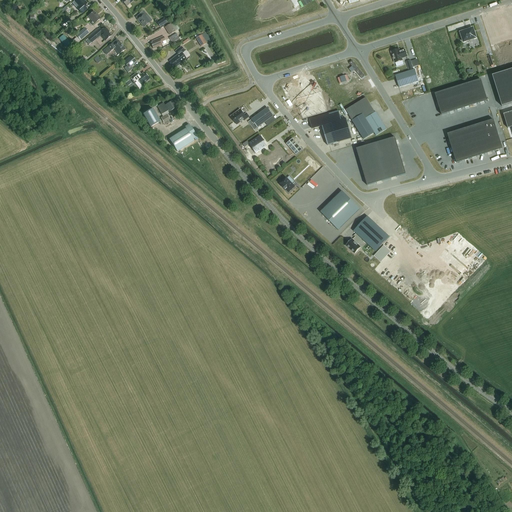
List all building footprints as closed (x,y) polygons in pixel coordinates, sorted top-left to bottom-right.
[(84,6),(86,4),(82,0),(76,0),(75,1),(79,6),(77,8),(81,13),(86,9),(84,6)] [(93,25),(100,19),(94,11),(89,16),(93,21),(91,23),(93,25)] [(140,17),(137,20),(139,22),(140,22),(144,27),(149,23),(144,17),(147,15),(143,11),(138,15),(140,17)] [(67,18),(60,23),(64,28),(71,23),(67,18)] [(170,24),(164,27),(169,35),(175,31),(170,24)] [(80,40),(89,33),(85,28),(76,35),(80,40)] [(106,40),(111,36),(105,28),(102,31),(100,28),(88,39),(91,43),(101,34),(106,40)] [(463,42),(464,42),(476,38),(473,28),(460,33),(463,42)] [(177,33),(170,37),(172,42),(180,38),(177,33)] [(59,38),(68,47),(72,43),(63,34),(59,38)] [(202,35),(196,38),(201,47),(207,43),(205,40),(202,35)] [(161,42),(165,40),(163,36),(152,41),(152,43),(151,43),(153,49),(162,45),(161,42)] [(125,50),(121,45),(121,44),(119,41),(115,45),(113,43),(103,51),(106,55),(115,48),(120,54),(125,50)] [(175,68),(186,59),(182,53),(185,51),(181,47),(175,51),(178,54),(169,61),(175,68)] [(392,52),(392,53),(391,53),(392,56),(393,56),(395,63),(402,61),(401,58),(407,56),(405,50),(401,52),(400,53),(398,49),(392,52)] [(79,62),(83,66),(88,61),(84,56),(79,62)] [(133,69),(131,66),(136,62),(131,56),(124,63),(127,67),(125,68),(128,73),(133,69)] [(351,61),(347,64),(360,81),(364,78),(351,61)] [(415,70),(395,76),(399,88),(419,82),(415,70)] [(511,70),(492,76),(502,107),(511,103),(511,70)] [(137,73),(130,78),(135,84),(138,81),(141,85),(149,80),(144,73),(141,75),(139,76),(137,73)] [(435,94),(441,115),(488,101),(481,79),(435,94)] [(366,98),(346,110),(353,121),(363,114),(366,118),(375,113),(366,98)] [(169,111),(175,108),(172,101),(165,105),(164,103),(158,106),(162,114),(168,111),(169,111)] [(267,107),(251,119),(257,127),(273,115),(267,107)] [(153,109),(143,115),(151,128),(161,122),(153,109)] [(240,110),(231,117),(234,122),(236,120),(239,124),(244,120),(244,121),(249,117),(247,113),(244,115),(243,114),(240,110)] [(312,129),(322,126),(341,120),(338,111),(309,119),(312,129)] [(387,129),(376,112),(375,113),(366,118),(363,114),(353,121),(364,139),(375,133),(376,135),(387,129)] [(167,114),(161,118),(165,125),(169,122),(169,121),(170,120),(167,114)] [(346,119),(341,120),(322,126),(328,146),(352,138),(346,119)] [(494,120),(447,134),(456,163),(503,149),(494,120)] [(186,129),(169,139),(177,152),(194,141),(193,140),(197,137),(189,124),(185,127),(186,129)] [(256,153),(266,146),(263,142),(264,142),(261,136),(249,144),(256,153)] [(367,186),(406,174),(395,137),(356,149),(367,186)] [(286,144),(296,155),(302,150),(293,139),(286,144)] [(289,176),(287,179),(292,185),(295,182),(289,176)] [(287,179),(281,184),(284,187),(283,187),(286,190),(289,192),(297,185),(295,182),(292,185),(287,179)] [(342,192),(320,212),(337,229),(338,230),(359,210),(358,209),(342,192)] [(354,231),(376,252),(389,237),(376,224),(367,216),(354,231)] [(352,239),(346,246),(355,254),(361,248),(356,243),(352,239)] [(384,246),(374,256),(381,263),(391,252),(384,246)]
